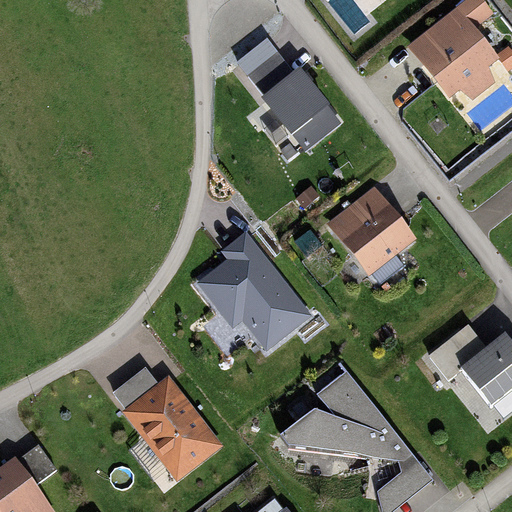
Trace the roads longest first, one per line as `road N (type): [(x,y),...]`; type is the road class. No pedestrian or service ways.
road 1 (residential): [(0,404),(121,332),(160,288),(188,235),(201,181),(195,0)]
road 2 (residential): [(285,0),(511,286)]
